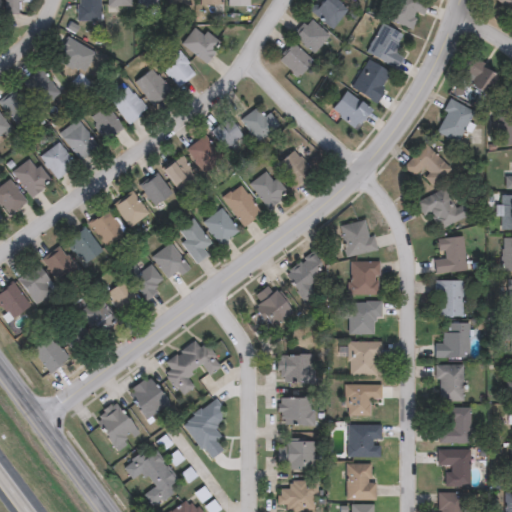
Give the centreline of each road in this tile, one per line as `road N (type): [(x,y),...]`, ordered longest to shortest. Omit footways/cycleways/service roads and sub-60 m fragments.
road 1 (tertiary): [(462,0),(416,103),(359,180),(44,423)]
road 2 (residential): [(249,57),(387,208),(407,248),(415,280),(416,511)]
road 3 (residential): [(0,257),(236,74),(281,0)]
road 4 (residential): [(215,292),(251,352),(251,511)]
road 5 (secondary): [(109,511),(0,363)]
